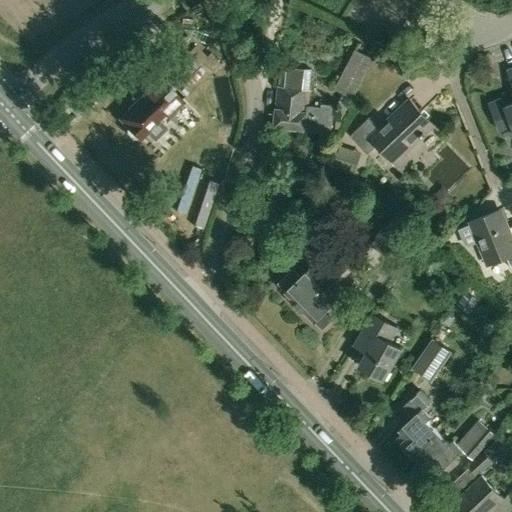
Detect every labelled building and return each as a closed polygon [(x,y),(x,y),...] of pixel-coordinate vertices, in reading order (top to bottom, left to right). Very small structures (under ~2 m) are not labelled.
[(173,37),(157,54),(183,82),(207,56),(195,45),(188,51),(173,37)] [(334,89),(353,99),(374,58),(356,48),(334,89)] [(278,86),(277,96),(274,127),(306,130),(306,129),(332,132),(334,104),(321,103),(321,106),(308,105),(310,89),(309,89),(311,69),(281,66),(279,86),(278,86)] [(511,67),(506,69),(511,83),(511,102),(505,105),(502,97),(488,102),(500,130),(511,125),(511,67)] [(161,79),(121,117),(129,125),(127,127),(127,133),(132,138),(138,138),(147,129),(153,134),(161,126),(156,120),(157,119),(156,117),(162,111),(165,115),(181,100),(161,79)] [(434,124),(410,99),(380,128),(369,117),(350,135),(367,153),(377,144),(401,169),(411,160),(404,152),(434,124)] [(351,156),(353,150),(337,144),(330,165),(354,174),(357,163),(350,161),(351,156)] [(511,268),(511,234),(511,235),(502,212),(472,224),(487,261),(506,254),(511,268)] [(371,245),(383,252),(393,259),(406,238),(405,237),(411,227),(393,217),(387,227),(383,225),(371,245)] [(437,250),(427,243),(423,250),(437,260),(442,254),(436,250),(437,250)] [(278,283),(287,291),(286,292),(287,294),(285,296),(293,305),(296,302),(314,321),(315,320),(323,328),(335,316),(327,308),(339,297),(330,288),(357,262),(345,250),(319,276),(311,268),(302,277),(293,268),(278,283)] [(478,299),(478,298),(466,292),(465,291),(457,304),(470,312),(478,299)] [(360,336),(372,343),(359,365),(384,379),(402,348),(390,341),(397,327),(372,313),(360,336)] [(432,340),(415,366),(432,377),(449,351),(432,340)] [(401,442),(414,455),(439,431),(428,420),(432,416),(423,407),(430,401),(420,389),(401,407),(411,419),(400,429),(403,432),(398,436),(402,441),(401,442)] [(450,443),(439,431),(414,455),(426,468),(427,466),(432,471),(436,467),(439,470),(461,449),(473,459),(496,434),(479,419),(458,443),(454,439),(450,443)] [(485,450),(468,465),(477,475),(493,460),(495,462),(498,459),(497,458),(511,444),(511,443),(503,433),(485,450)] [(452,503),(451,504),(458,511),(490,511),(493,509),(504,499),(482,475),(479,478),(452,503)]
